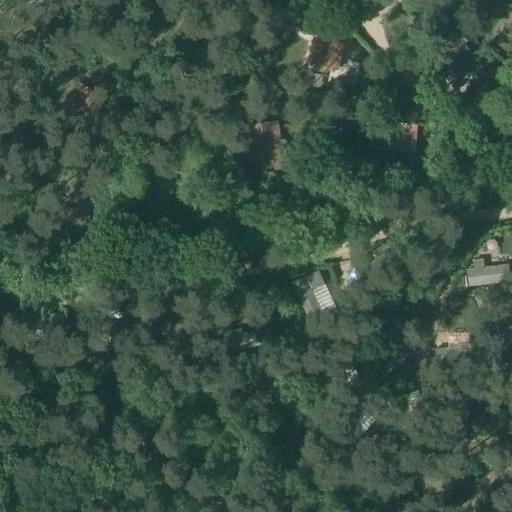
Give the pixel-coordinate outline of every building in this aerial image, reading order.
[(418,12),(406,21),(414,33),(427,24),(418,12)] [(304,17),(296,28),(305,35),(313,25),(304,17)] [(259,36),(252,28),(241,36),(248,45),(259,36)] [(309,61),(312,62),(311,66),(318,68),(320,71),(326,73),(328,71),(334,72),(336,67),(338,68),(343,49),(314,42),(309,61)] [(189,45),(182,60),(207,73),(215,58),(189,45)] [(457,48),(445,59),(476,92),(487,81),(457,48)] [(502,67),(494,76),(501,82),(509,73),(502,67)] [(95,115),(103,101),(78,87),(68,103),(77,108),(79,106),(95,115)] [(278,145),(276,123),(247,127),(250,157),(284,153),(283,145),(278,145)] [(367,144),(415,149),(417,127),(398,125),(397,128),(368,125),(367,144)] [(163,172),(160,188),(187,194),(190,178),(163,172)] [(33,176),(24,181),(31,193),(40,188),(33,176)] [(322,181),(309,185),(313,199),(326,195),(322,181)] [(46,228),(85,233),(88,210),(76,209),(76,214),(48,211),(46,228)] [(388,252),(391,268),(435,262),(432,245),(388,252)] [(316,267),(286,273),(291,295),(303,324),(325,353),(349,344),(357,335),(363,328),(363,298),(363,295),(354,255),(316,267)] [(511,263),(468,269),(470,284),(511,278),(511,263)] [(286,273),(258,279),(284,370),(287,370),(322,365),(325,353),(303,324),(291,295),(286,273)] [(466,293),(465,278),(456,279),(457,294),(466,293)] [(233,284),(213,355),(284,370),(258,279),(233,284)] [(125,369),(119,377),(174,401),(183,405),(187,407),(210,363),(212,356),(213,355),(233,284),(227,285),(186,294),(161,298),(150,329),(125,369)] [(511,289),(474,308),(484,338),(493,356),(511,349),(511,289)] [(93,306),(72,360),(87,363),(119,377),(125,369),(150,329),(161,298),(144,301),(127,303),(110,304),(93,306)] [(413,303),(413,314),(426,314),(426,303),(413,303)] [(429,351),(422,367),(457,374),(459,370),(489,376),(493,356),(484,338),(474,308),(445,303),(435,336),(429,351)] [(0,330),(7,335),(37,353),(72,360),(93,306),(72,307),(52,308),(31,308),(11,308),(3,308),(0,307),(0,330)] [(417,319),(372,320),(372,337),(418,336),(417,319)] [(322,365),(287,370),(298,384),(303,398),(397,389),(395,389),(393,388),(391,387),(389,386),(387,385),(386,383),(384,381),(383,379),(383,377),(383,374),(383,372),(383,370),(405,360),(412,350),(357,335),(349,344),(325,353),(322,365)] [(450,393),(444,410),(511,430),(511,382),(489,376),(459,370),(457,374),(450,393)] [(216,387),(220,405),(282,390),(277,372),(216,387)] [(402,389),(378,439),(426,458),(444,410),(450,393),(415,381),(414,383),(412,385),(409,386),(407,387),(404,388),(402,389)] [(290,390),(292,402),(301,400),(298,388),(290,390)] [(303,398),(277,446),(304,458),(358,482),(378,439),(402,389),(397,389),(303,398)] [(511,430),(444,410),(426,458),(483,480),(507,462),(511,456),(511,430)] [(378,439),(358,482),(427,511),(462,511),(466,504),(465,502),(465,500),(466,498),(466,496),(467,494),(468,492),(470,490),(471,489),(473,488),(475,487),(483,480),(426,458),(378,439)] [(486,490),(479,499),(506,502),(511,502),(511,469),(489,487),(486,490)]
